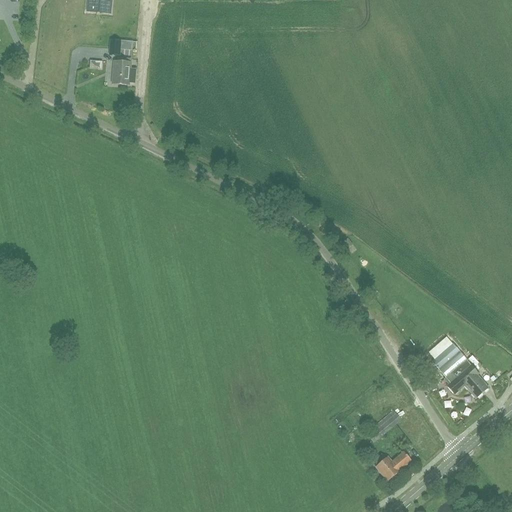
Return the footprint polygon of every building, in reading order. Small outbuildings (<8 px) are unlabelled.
[(111,0),(87,0),(86,12),(110,14),(111,0)] [(65,47),(66,17),(54,16),(53,46),(65,47)] [(120,41),(111,41),(110,56),(119,56),(120,41)] [(130,63),(114,62),(114,63),(112,84),(129,86),(129,83),(134,84),(136,70),(130,69),(130,63)] [(375,284),(370,287),(376,297),(380,294),(375,284)] [(466,360),(458,351),(452,344),(432,362),(448,381),(451,384),(447,388),(453,394),(464,385),(476,399),(488,389),(476,375),(477,373),(471,367),(466,360)] [(373,443),(401,420),(393,410),(366,434),(373,443)] [(385,459),(381,454),(373,462),(377,466),(376,467),(388,482),(399,472),(411,462),(403,452),(391,463),(387,458),(385,459)]
